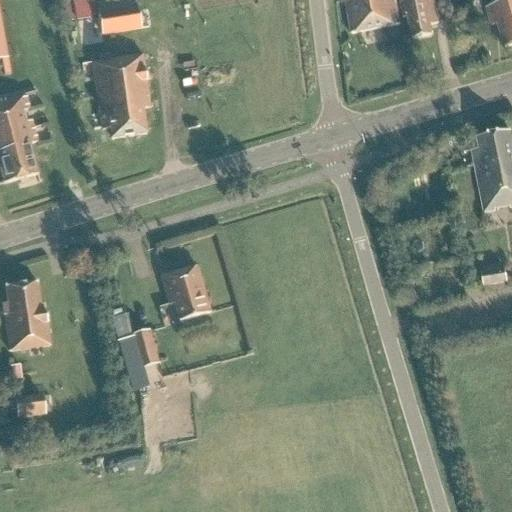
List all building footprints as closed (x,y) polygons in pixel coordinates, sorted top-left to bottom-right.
[(94,0),(85,0),(73,2),(77,22),(77,24),(89,22),(88,17),(96,15),(94,0)] [(141,30),(135,0),(118,0),(96,4),(97,12),(99,24),(101,37),(141,30)] [(394,0),(345,0),(352,36),(400,27),(394,0)] [(412,41),(433,37),(431,27),(436,26),(431,0),(399,0),(401,6),(399,6),(400,11),(402,11),(403,19),(408,18),(412,41)] [(498,26),(505,50),(511,47),(511,1),(486,9),(492,28),(498,26)] [(111,141),(146,136),(142,111),(150,110),(142,56),(106,62),(105,58),(100,59),(100,63),(91,64),(101,133),(109,131),(111,141)] [(27,124),(24,112),(29,111),(25,96),(0,102),(0,172),(4,186),(37,177),(31,154),(35,153),(34,150),(33,145),(38,144),(32,123),(27,124)] [(511,140),(511,134),(477,140),(479,151),(472,153),(484,215),(496,213),(495,211),(509,208),(510,210),(511,209),(511,140)] [(484,269),(485,275),(481,276),(484,288),(507,283),(505,272),(501,272),(499,266),(484,269)] [(210,315),(196,268),(161,279),(169,307),(174,306),(179,324),(210,315)] [(37,285),(5,289),(7,305),(2,306),(9,354),(49,348),(44,306),(40,307),(37,285)] [(158,365),(148,333),(119,342),(128,374),(158,365)] [(21,378),(19,367),(9,368),(11,379),(21,378)] [(44,416),(42,399),(16,402),(16,403),(10,403),(11,413),(17,412),(18,420),(44,416)] [(33,442),(30,427),(0,431),(0,444),(0,448),(33,442)]
